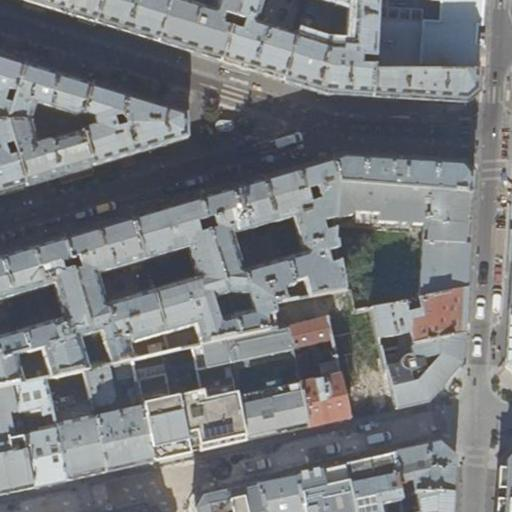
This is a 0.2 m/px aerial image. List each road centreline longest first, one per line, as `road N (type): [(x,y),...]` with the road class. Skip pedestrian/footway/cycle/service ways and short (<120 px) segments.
road 1 (residential): [(0,222),(267,145),(315,122)]
road 2 (residential): [(0,27),(315,122)]
road 3 (residential): [(170,477),(478,417)]
road 4 (residential): [(478,417),(496,132)]
road 5 (residential): [(315,122),(496,132)]
road 6 (residential): [(15,511),(170,477)]
